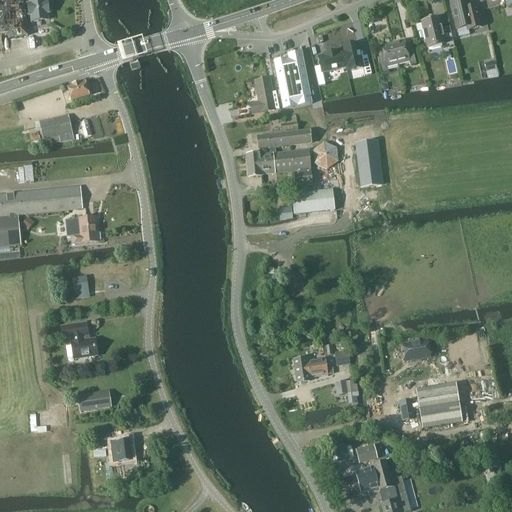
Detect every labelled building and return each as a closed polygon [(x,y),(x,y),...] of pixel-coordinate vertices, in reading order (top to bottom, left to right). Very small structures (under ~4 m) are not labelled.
[(23,0),(0,0),(0,33),(9,33),(9,38),(28,36),(24,6),(23,0)] [(47,13),(49,13),(48,2),(46,2),(45,0),(29,0),(30,4),(28,4),(29,15),(31,15),(32,22),(48,20),(47,13)] [(451,4),(457,30),(467,27),(468,30),(482,27),(478,11),(470,12),(467,0),(466,0),(463,1),(462,0),(456,1),(455,3),(451,4)] [(349,14),(343,16),(346,25),(351,23),(349,14)] [(439,18),(421,22),(423,31),(420,32),(423,42),(426,41),(427,48),(427,49),(440,46),(441,51),(441,52),(455,49),(455,48),(450,28),(450,27),(441,29),(439,18)] [(393,44),(399,65),(410,62),(411,66),(417,64),(413,49),(407,50),(405,41),(393,44)] [(358,44),(341,48),(342,52),(346,69),(347,72),(363,69),(365,77),(372,75),(367,56),(361,57),(358,44)] [(399,65),(393,44),(381,47),(384,56),(378,58),(382,74),(388,72),(387,68),(399,65)] [(288,59),(273,61),(275,70),(277,69),(279,78),(283,99),(280,99),(283,110),(312,104),(302,52),(301,52),(294,54),(287,55),(288,59)] [(320,67),(314,68),(318,87),(325,86),(323,74),(346,69),(342,52),(338,52),(323,56),(318,57),(320,67)] [(489,78),(499,76),(497,65),(487,67),(489,78)] [(259,102),(250,104),(252,114),(275,110),(279,110),(276,92),(272,93),(270,78),(255,81),(259,102)] [(71,101),(89,96),(85,82),(84,82),(83,80),(79,81),(80,83),(72,86),(72,87),(67,89),(71,101)] [(74,140),(73,133),(69,115),(40,122),(44,139),(55,137),(57,144),(74,140)] [(282,135),(258,137),(259,150),(269,149),(270,154),(276,154),(275,148),(311,144),(310,132),(298,133),(297,126),(281,128),(282,132),(282,135)] [(356,144),(361,189),(382,186),(377,142),(356,144)] [(323,144),(313,152),(314,163),(314,165),(326,170),(337,163),(335,149),(323,144)] [(259,154),(247,156),(250,178),(262,177),(261,175),(294,172),(297,171),(298,171),(299,186),(312,184),(311,170),(310,163),(314,163),(313,152),(309,152),(309,150),(291,152),(276,154),(270,154),(260,156),(259,154)] [(33,165),(19,166),(20,181),(34,180),(33,165)] [(0,217),(18,215),(82,209),(80,187),(0,195),(0,217)] [(295,215),(334,210),(332,190),(292,195),(295,215)] [(280,221),(293,220),(292,209),(279,211),(280,221)] [(0,217),(0,247),(21,245),(18,215),(0,217)] [(67,238),(72,237),(73,244),(98,242),(96,218),(65,221),(67,238)] [(87,277),(72,280),(76,301),(90,299),(87,277)] [(86,323),(62,327),(63,339),(72,338),(72,343),(71,343),(74,359),(87,357),(88,359),(95,358),(94,356),(97,356),(95,339),(87,341),(86,336),(88,335),(86,323)] [(406,362),(432,359),(430,342),(420,344),(419,341),(411,343),(412,345),(404,346),(406,362)] [(338,368),(351,366),(349,352),(336,354),(338,368)] [(327,369),(327,368),(326,359),(307,362),(306,359),(294,361),(298,384),(310,382),(309,379),(308,372),(311,371),(311,369),(318,368),(319,370),(325,369),(325,370),(327,369)] [(330,367),(327,368),(327,369),(325,370),(325,369),(319,370),(318,368),(311,369),(311,371),(308,372),(309,379),(328,376),(328,375),(331,374),(330,367)] [(399,393),(423,389),(421,378),(397,382),(399,393)] [(348,388),(347,382),(335,384),(337,397),(358,393),(357,386),(348,388)] [(423,430),(462,424),(456,385),(416,391),(423,430)] [(81,411),(111,407),(108,392),(78,396),(81,411)] [(414,420),(411,403),(399,405),(402,422),(414,420)] [(106,435),(94,437),(95,445),(107,443),(106,435)] [(119,463),(132,462),(130,440),(116,442),(119,463)] [(373,447),(357,451),(360,463),(376,459),(373,447)] [(380,492),(381,498),(405,491),(402,477),(397,479),(395,471),(389,473),(386,462),(372,466),(373,469),(356,474),(361,493),(378,488),(379,492),(380,492)] [(411,511),(405,491),(382,498),(383,504),(381,505),(383,511),(411,511)]
